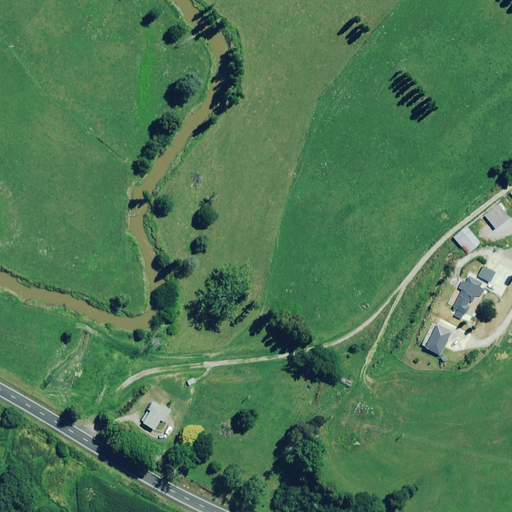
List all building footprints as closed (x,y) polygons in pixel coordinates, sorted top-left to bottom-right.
[(480,243),(465,227),(454,236),(468,253),(480,243)] [(489,271),(501,266),(497,257),(485,262),(489,271)] [(465,315),(469,307),(466,306),(468,303),(470,304),(474,297),(478,299),(484,288),(459,275),(453,287),(460,290),(451,308),(454,309),(465,315)] [(465,315),(454,309),(451,315),(462,321),(465,315)] [(451,332),(436,324),(431,335),(426,332),(419,345),(439,355),(451,332)] [(170,411),(152,401),(140,422),(154,430),(160,419),(164,422),(170,411)]
